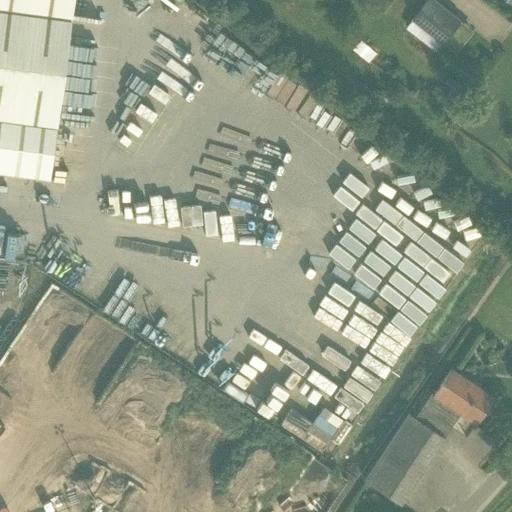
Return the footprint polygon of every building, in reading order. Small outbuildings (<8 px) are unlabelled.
[(0,0),(0,7),(70,17),(71,0),(0,0)] [(461,22),(434,0),(428,0),(414,18),(445,43),(461,22)] [(70,17),(0,7),(0,170),(48,177),(70,17)] [(398,505),(404,496),(459,413),(475,423),(492,397),(449,369),(432,394),(429,392),(413,418),(408,414),(363,483),(398,505)] [(319,413),(308,430),(326,442),(337,426),(319,413)]
